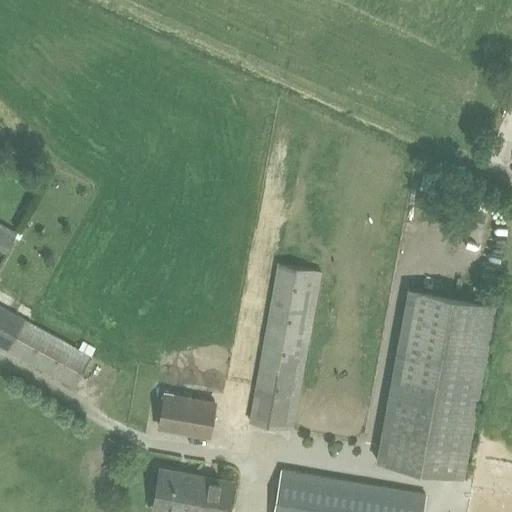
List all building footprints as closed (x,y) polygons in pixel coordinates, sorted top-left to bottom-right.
[(248,422),(292,429),(321,270),(277,262),(248,422)] [(495,303),(410,287),(378,458),(464,474),(495,303)] [(0,305),(0,346),(74,387),(90,355),(0,305)] [(186,367),(189,355),(174,351),(171,362),(186,367)] [(202,391),(203,381),(178,377),(176,387),(202,391)] [(156,429),(210,438),(216,399),(205,397),(180,393),(163,390),(156,429)] [(233,399),(232,419),(242,419),(243,400),(233,399)] [(228,511),(235,479),(158,465),(150,511),(156,511),(228,511)] [(422,511),(426,493),(280,467),(272,511),(422,511)]
